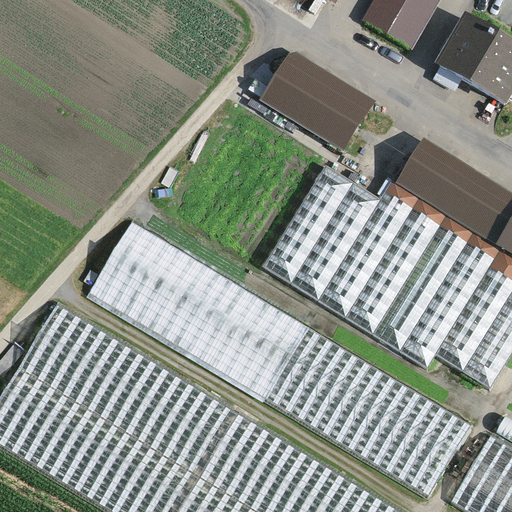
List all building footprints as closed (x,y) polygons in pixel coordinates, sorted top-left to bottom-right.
[(442,0),(384,0),(370,24),(413,50),(442,0)] [(511,44),(475,23),(446,72),(511,111),(511,44)] [(377,107),(295,58),(266,106),(348,155),(377,107)] [(511,193),(430,142),(401,188),(511,257),(511,193)] [(511,357),(511,284),(332,174),(268,270),(433,371),(438,362),(490,392),(511,357)] [(471,429),(137,229),(94,300),(429,500),(471,429)] [(391,511),(61,313),(0,413),(0,446),(109,511),(391,511)] [(511,511),(511,454),(493,443),(455,506),(464,511),(511,511)]
